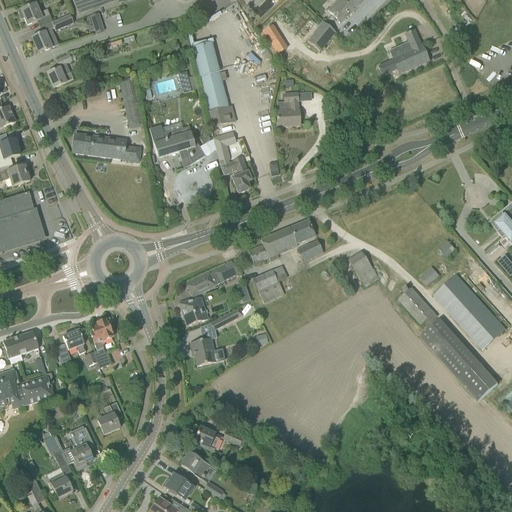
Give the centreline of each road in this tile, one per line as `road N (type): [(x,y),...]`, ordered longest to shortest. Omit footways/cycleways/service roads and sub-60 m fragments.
road 1 (tertiary): [(174,246),(379,167)]
road 2 (tertiary): [(107,511),(148,449),(161,405),(159,360),(142,317)]
road 3 (tertiary): [(88,211),(0,28)]
